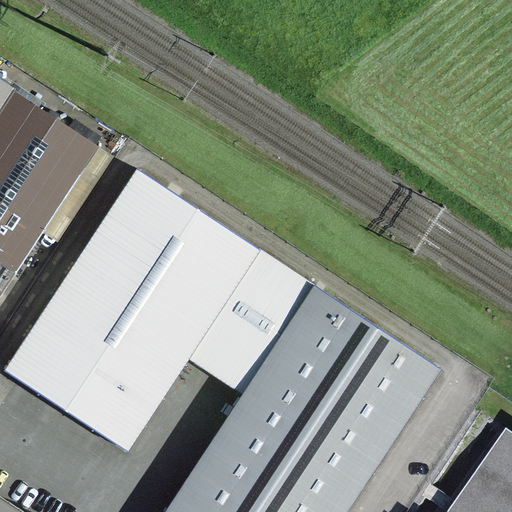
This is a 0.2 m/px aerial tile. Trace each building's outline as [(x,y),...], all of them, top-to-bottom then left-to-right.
[(0,110),(1,111),(14,91),(0,81),(0,110)] [(0,297),(43,232),(99,147),(14,91),(1,111),(0,110),(0,297)] [(43,232),(59,243),(115,157),(99,147),(43,232)] [(5,371),(128,451),(194,351),(249,386),(166,511),(347,511),(442,369),(137,170),(5,371)] [(511,511),(511,434),(506,430),(448,511),(511,511)]
